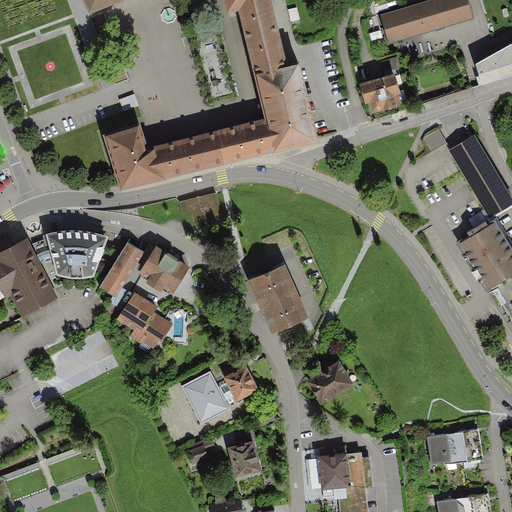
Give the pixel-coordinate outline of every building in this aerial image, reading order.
[(82,0),(88,16),(129,0),(82,0)] [(238,11),(254,75),(286,69),(270,0),(223,0),(227,15),(238,11)] [(430,0),(380,15),(389,44),(431,31),(474,18),(468,0),(430,0)] [(511,74),(511,44),(475,65),(482,84),(511,74)] [(398,57),(382,62),(385,72),(401,67),(398,57)] [(103,135),(122,193),(220,169),(318,147),(298,66),(286,69),(254,75),(265,119),(208,133),(147,148),(140,123),(103,135)] [(368,102),(372,114),(402,104),(399,95),(402,94),(395,73),(359,85),(365,103),(368,102)] [(124,112),(139,107),(135,97),(121,102),(124,112)] [(448,145),(489,214),(511,199),(511,198),(471,131),(448,145)] [(216,190),(180,199),(184,217),(193,214),(195,221),(222,214),(216,190)] [(455,236),(487,285),(493,281),(511,268),(511,249),(489,214),(455,236)] [(62,232),(46,234),(47,239),(34,244),(55,289),(64,285),(64,277),(71,279),(84,278),(94,277),(108,237),(93,232),(77,231),(62,232)] [(0,252),(0,272),(12,296),(22,317),(58,299),(28,239),(0,252)] [(128,243),(101,287),(116,297),(143,252),(128,243)] [(157,246),(140,273),(152,281),(150,284),(162,291),(163,289),(173,294),(190,268),(157,246)] [(246,270),(273,330),(306,315),(279,255),(246,270)] [(511,268),(493,281),(511,310),(511,268)] [(0,303),(12,296),(0,272),(0,303)] [(158,305),(136,291),(118,319),(136,331),(132,338),(142,344),(143,342),(153,348),(159,339),(162,341),(173,325),(154,313),(158,305)] [(338,356),(307,377),(322,399),(353,378),(338,356)] [(211,367),(180,383),(201,422),(232,406),(227,398),(236,394),(237,398),(260,386),(247,360),(224,372),(227,378),(219,382),(211,367)] [(479,425),(463,427),(468,459),(484,456),(479,425)] [(468,459),(463,427),(446,430),(451,461),(468,459)] [(446,430),(427,433),(432,464),(451,461),(446,430)] [(228,443),(235,473),(262,467),(254,436),(228,443)] [(205,445),(189,451),(192,461),(209,455),(205,445)] [(319,452),(323,497),(339,495),(340,511),(368,511),(366,483),(374,483),(371,453),(362,454),(362,449),(346,451),(346,449),(319,452)] [(491,511),(489,491),(473,493),(475,511),(491,511)] [(475,511),(473,493),(457,495),(458,511),(475,511)] [(458,511),(457,495),(436,498),(438,511),(458,511)] [(245,511),(242,497),(210,503),(211,511),(245,511)]
